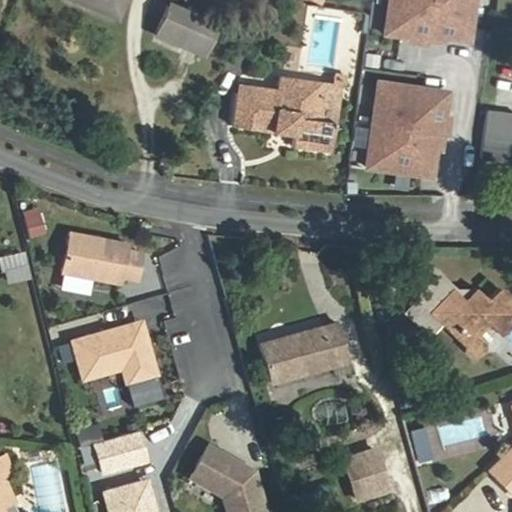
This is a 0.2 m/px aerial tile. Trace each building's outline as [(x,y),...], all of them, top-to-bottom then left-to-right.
[(77,0),(116,17),(123,0),(77,0)] [(407,37),(407,41),(423,44),(424,39),(440,42),(440,37),(466,41),(471,0),(387,0),(382,33),(407,37)] [(214,25),(169,5),(157,35),(201,55),(214,25)] [(312,37),(317,39),(314,52),(330,56),(339,20),(317,15),(312,37)] [(278,90),(236,85),(230,126),(293,135),(292,145),(331,151),(334,124),(315,121),(320,83),(280,78),(278,90)] [(375,83),(363,167),(432,178),(436,149),(441,150),(443,136),(447,136),(450,119),(445,119),(449,94),(375,83)] [(511,146),(511,114),(485,111),(478,160),(510,164),(511,146)] [(38,215),(36,208),(20,212),(22,220),(38,215)] [(38,215),(22,220),(26,237),(43,232),(38,215)] [(126,244),(67,232),(59,272),(118,283),(119,278),(121,270),(136,273),(140,253),(125,250),(126,244)] [(22,249),(0,253),(0,275),(1,283),(28,279),(22,249)] [(473,332),(483,321),(492,329),(500,329),(511,317),(511,301),(496,286),(485,297),(474,286),(468,291),(462,291),(458,294),(427,263),(404,287),(415,298),(404,309),(427,333),(439,322),(474,356),(481,348),(481,340),(473,332)] [(136,273),(121,270),(119,278),(134,281),(136,273)] [(140,321),(132,323),(138,344),(146,342),(140,321)] [(337,322),(258,344),(269,383),(347,362),(337,322)] [(132,323),(71,341),(82,379),(122,368),(133,406),(162,398),(146,342),(138,344),(132,323)] [(164,403),(140,410),(145,428),(169,421),(164,403)] [(511,406),(510,407),(511,413),(511,448),(488,472),(511,497),(511,406)] [(410,460),(429,457),(424,424),(405,427),(410,460)] [(93,443),(101,473),(145,461),(136,430),(93,443)] [(263,511),(252,471),(206,445),(189,476),(222,495),(226,511),(263,511)] [(379,450),(347,459),(359,500),(390,491),(379,450)] [(0,511),(1,511),(0,508),(0,505),(11,501),(1,478),(11,474),(3,456),(0,457),(0,511)] [(35,511),(66,511),(66,464),(35,465),(35,511)] [(138,482),(102,492),(107,511),(154,511),(147,484),(139,486),(138,482)]
